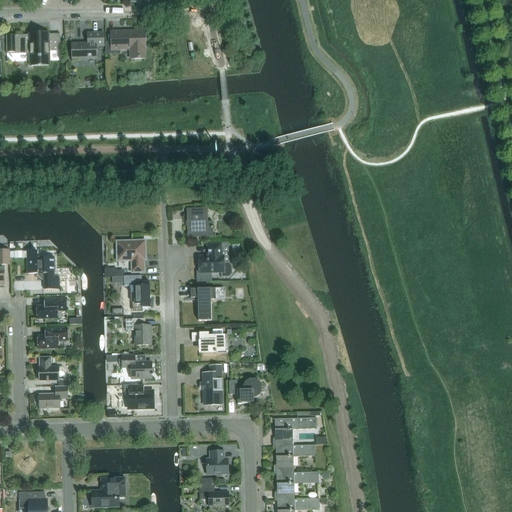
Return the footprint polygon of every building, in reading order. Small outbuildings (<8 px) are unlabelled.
[(111,42),(105,42),(106,54),(119,54),(119,49),(130,49),(131,59),(144,58),(144,48),(145,48),(144,32),(111,33),(111,42)] [(88,43),(71,44),(72,59),(96,59),(96,47),(103,46),(103,33),(87,33),(88,43)] [(60,34),(6,36),(6,62),(7,62),(7,53),(30,52),(31,65),(48,64),(48,51),(60,51),(60,34)] [(188,237),(212,237),(212,222),(207,222),(206,209),(187,210),(188,237)] [(145,260),(145,241),(117,242),(117,261),(131,261),(132,273),(144,273),(144,260),(145,260)] [(210,281),(210,273),(221,273),(221,278),(229,277),(232,274),(231,266),(228,263),(222,263),(221,244),(207,244),(207,253),(209,253),(209,256),(199,257),(199,272),(197,272),(197,282),(210,281)] [(10,265),(9,251),(0,250),(0,284),(4,284),(4,267),(3,267),(3,265),(10,265)] [(22,273),(22,274),(37,274),(44,281),(44,290),(59,290),(59,277),(54,277),(53,257),(37,257),(37,251),(22,252),(22,258),(27,258),(27,273),(22,273)] [(149,282),(142,282),(141,276),(124,277),(124,287),(130,287),(130,294),(134,294),(134,305),(142,305),(142,308),(150,308),(149,282)] [(215,289),(190,290),(191,301),(197,301),(198,321),(211,321),(211,300),(216,300),(215,289)] [(44,306),(37,306),(37,319),(57,319),(57,311),(67,311),(66,299),(50,299),(44,299),(44,306)] [(144,326),(144,319),(125,320),(126,331),(135,330),(135,346),(150,345),(150,326),(144,326)] [(58,341),(67,341),(67,328),(51,329),(44,329),(45,336),(37,336),(38,350),(58,349),(58,341)] [(216,351),(223,350),(222,335),(208,336),(208,333),(191,334),(192,342),(203,342),(203,353),(216,352),(216,351)] [(135,363),(134,356),(121,356),(122,368),(131,368),(131,379),(151,379),(151,362),(135,363)] [(51,357),(39,357),(39,364),(40,364),(40,368),(38,368),(39,381),(58,381),(59,381),(59,380),(59,376),(62,376),(64,374),(64,369),(62,367),(47,368),(47,363),(51,363),(51,357)] [(204,406),(222,405),(220,366),(210,366),(210,373),(203,374),(204,406)] [(237,381),(229,381),(229,395),(237,395),(237,405),(252,404),(252,405),(253,405),(253,398),(255,398),(259,395),(261,391),(261,386),(259,382),(254,380),(249,380),(245,382),(243,387),(243,389),(237,389),(237,381)] [(138,392),(138,385),(123,386),(123,393),(128,393),(129,409),(152,409),(152,392),(138,392)] [(55,395),(39,395),(39,409),(60,409),(59,399),(67,399),(67,387),(55,387),(55,395)] [(273,420),(274,440),(274,447),(293,446),(292,430),(317,429),(316,418),(273,420)] [(314,445),(293,446),(274,447),(275,474),(293,473),(293,457),(315,457),(314,445)] [(224,459),(224,452),(224,451),(210,452),(210,459),(206,459),(206,475),(228,475),(227,459),(224,459)] [(318,472),(293,473),(275,474),(276,501),(294,500),(294,484),(318,483),(318,472)] [(94,491),(94,498),(94,508),(120,507),(119,499),(125,499),(125,478),(106,479),(106,487),(105,487),(105,488),(102,491),(94,491)] [(214,493),(214,486),(199,486),(199,500),(208,500),(209,507),(229,506),(228,492),(214,493)] [(44,492),(19,493),(20,509),(29,509),(28,511),(47,511),(47,500),(45,500),(44,492)] [(276,501),(275,511),(294,511),(319,510),(319,499),(294,500),(276,501)]
